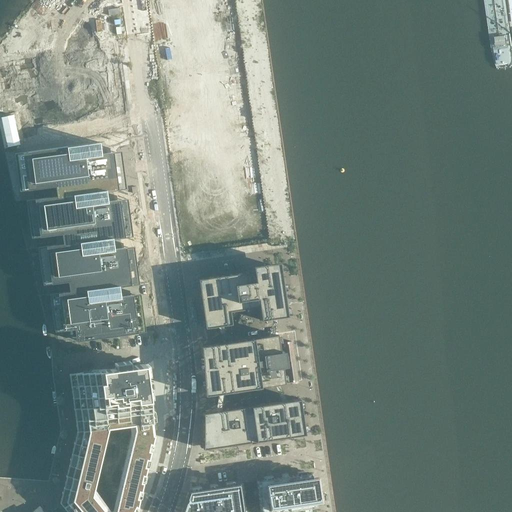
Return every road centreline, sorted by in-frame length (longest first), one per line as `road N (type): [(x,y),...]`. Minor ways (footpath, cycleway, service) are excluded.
road 1 (tertiary): [(181,342),(137,42)]
road 2 (tertiary): [(163,511),(182,442),(181,342)]
road 3 (unknown): [(148,116),(115,97),(99,70),(104,51),(137,42),(140,0)]
road 4 (residential): [(59,360),(181,342)]
road 5 (unknown): [(103,437),(95,483),(101,496),(115,489),(121,456),(114,445)]
